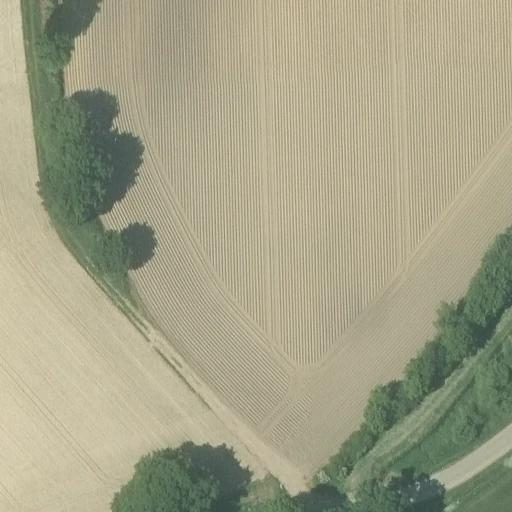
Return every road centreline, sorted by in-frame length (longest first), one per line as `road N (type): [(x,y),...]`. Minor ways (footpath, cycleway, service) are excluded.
road 1 (track): [(308,511),(70,238),(47,190),(35,135),(23,0)]
road 2 (track): [(314,511),(439,395),(511,308)]
road 3 (unclassified): [(331,511),(432,488),(511,435)]
